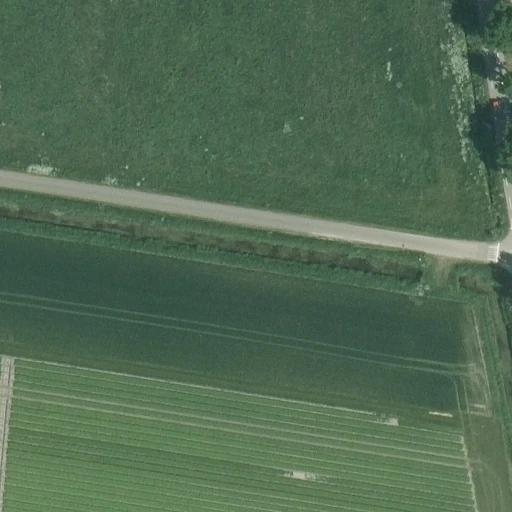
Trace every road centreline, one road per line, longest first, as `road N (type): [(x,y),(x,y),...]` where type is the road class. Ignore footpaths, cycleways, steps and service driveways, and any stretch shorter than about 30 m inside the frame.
road 1 (unclassified): [(0,178),(511,257)]
road 2 (unclassified): [(511,179),(485,0)]
